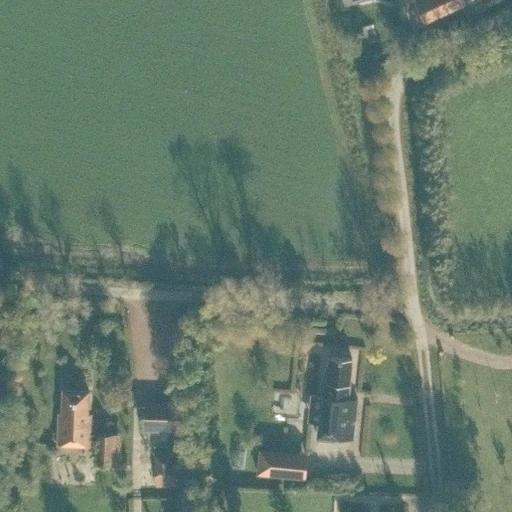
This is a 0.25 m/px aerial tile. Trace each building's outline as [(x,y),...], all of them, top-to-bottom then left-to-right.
[(465,3),(466,3),(471,14),(498,2),(496,0),(418,0),(427,18),(423,20),(424,21),(464,3),(464,4),(465,3)] [(329,356),(325,396),(320,395),(316,436),(352,440),(356,404),(346,403),(351,358),(329,356)] [(88,391),(62,390),(61,413),(58,413),(56,444),(88,445),(89,439),(89,434),(90,414),(87,414),(88,391)] [(144,401),(143,430),(185,431),(186,407),(186,403),(144,401)] [(89,434),(89,439),(95,439),(94,464),(119,465),(120,434),(96,433),(95,434),(89,434)] [(259,450),(257,473),(304,478),(306,455),(259,450)]
